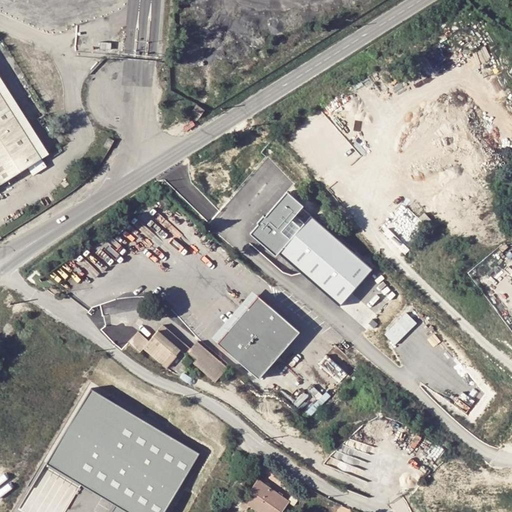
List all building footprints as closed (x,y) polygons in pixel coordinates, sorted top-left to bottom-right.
[(0,189),(30,171),(34,178),(48,169),(44,162),(51,157),(0,77),(0,189)] [(193,111),(201,117),(206,109),(199,103),(193,111)] [(276,255),(337,309),(373,269),(311,214),(304,223),(295,215),(303,206),(287,192),(248,235),(274,257),(276,255)] [(258,297),(217,343),(258,378),(298,330),(258,297)] [(384,335),(395,346),(417,324),(407,313),(384,335)] [(136,326),(125,337),(136,348),(141,342),(170,367),(185,350),(156,326),(145,336),(136,326)] [(189,351),(198,357),(194,362),(217,378),(228,363),(196,340),(189,351)] [(164,511),(200,453),(91,388),(47,463),(116,505),(112,511),(164,511)] [(246,477),(235,492),(241,497),(247,487),(246,486),(251,480),(246,477)] [(259,479),(244,499),(252,505),(261,511),(282,511),(290,502),(290,501),(259,479)] [(290,501),(290,502),(295,503),(302,492),(295,487),(290,494),(294,496),(290,501)] [(248,511),(252,505),(244,499),(240,505),(248,511)]
